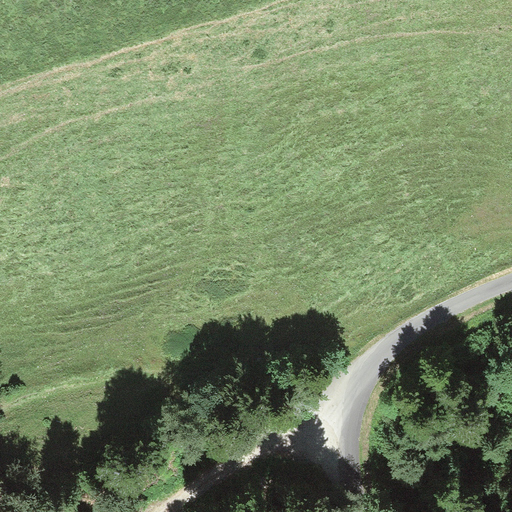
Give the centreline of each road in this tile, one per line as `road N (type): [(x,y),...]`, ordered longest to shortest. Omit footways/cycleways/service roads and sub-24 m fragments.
road 1 (unclassified): [(511,286),(394,345),(358,380),(348,422),(352,511)]
road 2 (track): [(358,380),(260,437),(158,511)]
